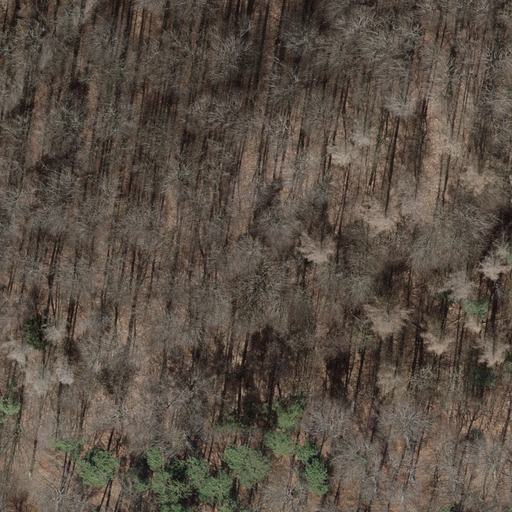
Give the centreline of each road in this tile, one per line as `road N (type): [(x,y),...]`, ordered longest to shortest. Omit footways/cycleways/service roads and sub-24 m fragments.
road 1 (track): [(0,100),(94,0)]
road 2 (track): [(106,511),(79,482),(0,433)]
